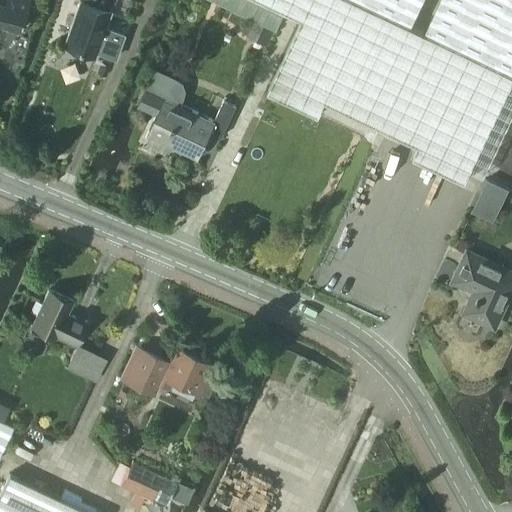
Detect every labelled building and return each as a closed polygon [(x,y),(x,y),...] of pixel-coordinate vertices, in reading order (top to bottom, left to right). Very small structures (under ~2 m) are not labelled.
[(0,0),(0,23),(20,30),(28,0),(0,0)] [(78,0),(63,44),(65,45),(67,47),(73,50),(76,48),(94,55),(110,10),(109,9),(111,0),(78,0)] [(217,0),(256,18),(247,37),(266,45),(274,27),(277,28),(284,14),(254,0),(217,0)] [(354,0),(261,0),(302,19),(268,91),(318,115),(325,101),(380,127),(418,145),(413,156),(464,181),(511,80),(511,74),(424,33),(410,26),(354,0)] [(354,0),(410,26),(422,0),(354,0)] [(511,0),(439,0),(424,33),(511,74),(511,0)] [(157,112),(149,130),(200,154),(211,130),(223,136),(237,105),(224,99),(214,120),(147,87),(139,103),(157,112)] [(510,188),(484,175),(475,192),(501,205),(510,188)] [(465,311),(470,313),(472,317),(479,320),(483,319),(494,324),(503,306),(507,304),(511,296),(509,293),(511,287),(511,270),(468,250),(454,279),(469,286),(468,289),(469,294),(473,295),(465,311)] [(30,323),(56,336),(57,335),(74,343),(74,344),(75,344),(87,319),(85,318),(85,319),(66,311),(71,299),(73,300),(73,299),(47,287),(46,289),(47,289),(32,322),(31,322),(30,323)] [(67,367),(96,381),(107,358),(78,344),(67,367)] [(207,394),(213,381),(205,377),(211,364),(173,346),(167,360),(136,345),(122,376),(149,389),(153,380),(168,387),(172,379),(199,391),(207,394)] [(0,419),(0,452),(13,425),(0,419)] [(177,481),(131,460),(128,465),(118,461),(110,480),(151,499),(151,498),(166,504),(177,481)] [(93,511),(9,474),(0,494),(0,511),(93,511)]
